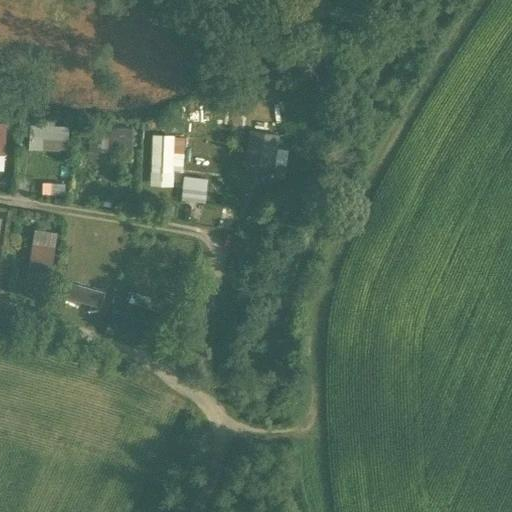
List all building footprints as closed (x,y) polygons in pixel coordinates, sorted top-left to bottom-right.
[(70,118),(24,118),(24,134),(34,134),(34,146),(70,146),(70,118)] [(9,119),(0,119),(0,166),(10,167),(9,119)] [(122,128),(83,127),(83,149),(122,150),(122,128)] [(284,129),(249,128),(247,163),(282,165),(284,129)] [(57,235),(33,231),(25,280),(48,284),(57,235)] [(148,299),(131,293),(124,314),(161,326),(165,316),(144,309),(148,299)]
